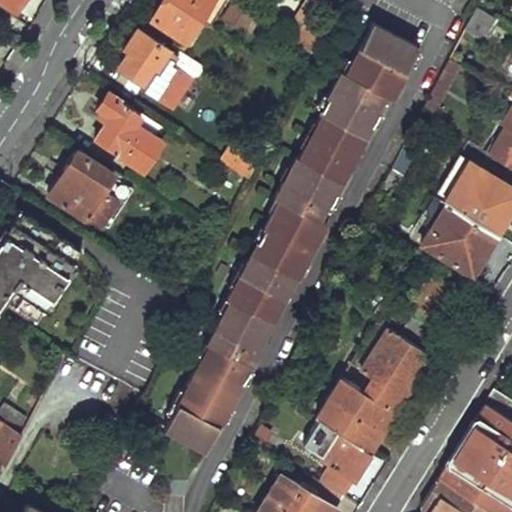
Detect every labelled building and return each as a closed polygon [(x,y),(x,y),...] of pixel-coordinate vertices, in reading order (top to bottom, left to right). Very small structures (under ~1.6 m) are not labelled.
[(0,0),(0,7),(16,17),(26,0),(0,0)] [(162,0),(150,19),(182,40),(198,16),(207,21),(220,0),(162,0)] [(251,11),(234,0),(231,0),(223,14),(242,26),(251,11)] [(234,0),(251,11),(258,0),(234,0)] [(463,25),(486,39),(497,18),(474,4),(463,25)] [(169,417),(163,428),(204,450),(205,446),(213,433),(219,420),(227,406),(240,382),(246,369),(247,367),(245,366),(259,342),(265,328),(275,312),(286,290),(292,277),(294,278),(296,275),(303,261),(315,239),(323,224),(325,221),(318,218),(325,206),(312,199),(318,187),(334,195),(336,191),(347,171),(360,146),(362,142),(374,118),(359,110),(365,99),(378,106),(381,98),(389,102),(393,94),(400,81),(409,63),(415,50),(417,46),(372,22),(353,59),(346,70),(342,68),(327,96),(320,109),(323,110),(318,120),(303,147),(299,155),(296,154),(290,168),(281,183),(275,195),(279,197),(271,211),(262,228),(245,261),(232,286),(226,297),(229,298),(222,311),(205,342),(208,343),(201,356),(182,391),(169,417)] [(174,54),(136,28),(123,46),(127,50),(119,66),(144,82),(139,88),(172,110),(192,80),(197,78),(201,73),(200,67),(176,51),(174,54)] [(415,50),(409,63),(413,65),(419,52),(415,50)] [(346,70),(353,59),(348,56),(342,68),(346,70)] [(400,81),(393,94),(397,96),(404,83),(400,81)] [(96,139),(142,169),(162,138),(156,133),(162,124),(108,90),(98,105),(105,110),(101,116),(106,120),(96,139)] [(321,93),(315,105),(320,109),(327,96),(321,93)] [(365,99),(359,110),(374,118),(380,107),(378,106),(365,99)] [(419,109),(434,119),(441,110),(425,99),(419,109)] [(313,117),(299,145),(303,147),(318,120),(313,117)] [(374,118),(362,142),(366,144),(379,121),(374,118)] [(256,156),(230,140),(219,157),(245,173),(256,156)] [(511,143),(510,143),(506,149),(498,143),(490,154),(511,167),(511,143)] [(360,146),(347,171),(352,173),(364,149),(360,146)] [(112,172),(76,150),(63,169),(72,175),(57,198),(100,227),(119,198),(102,187),(112,172)] [(447,200),(497,232),(511,207),(511,187),(466,162),(444,199),(447,200)] [(284,166),(276,181),(281,183),(290,168),(284,166)] [(48,193),(57,198),(72,175),(63,169),(48,193)] [(325,206),(328,207),(331,199),(334,195),(318,187),(312,199),(325,206)] [(334,195),(331,199),(336,202),(340,193),(336,191),(334,195)] [(421,245),(471,274),(497,232),(447,200),(421,245)] [(267,209),(258,226),(262,228),(271,211),(267,209)] [(0,300),(32,320),(76,250),(16,212),(0,235),(0,300)] [(323,224),(315,239),(321,242),(328,227),(323,224)] [(241,259),(228,284),(232,286),(245,261),(241,259)] [(303,261),(296,275),(301,278),(308,263),(303,261)] [(413,305),(444,325),(464,294),(432,276),(413,305)] [(286,290),(275,312),(279,314),(290,293),(286,290)] [(223,295),(217,308),(222,311),(229,298),(226,297),(223,295)] [(373,311),(389,321),(393,314),(378,305),(373,311)] [(399,328),(423,344),(432,329),(409,315),(399,328)] [(370,375),(402,394),(426,352),(385,325),(358,367),(370,375)] [(265,328),(259,342),(262,345),(270,330),(265,328)] [(203,341),(196,354),(201,356),(208,343),(205,342),(203,341)] [(246,369),(240,382),(244,384),(250,371),(246,369)] [(335,428),(367,450),(402,394),(370,375),(362,387),(341,375),(314,415),(335,428)] [(178,389),(164,414),(169,417),(182,391),(178,389)] [(483,402),(511,419),(511,400),(491,389),(483,402)] [(0,404),(0,416),(17,427),(25,415),(3,401),(0,404)] [(511,419),(483,402),(477,412),(511,433),(511,419)] [(227,406),(219,420),(224,423),(232,409),(227,406)] [(505,511),(511,501),(511,433),(477,412),(438,474),(499,511),(505,511)] [(0,463),(3,465),(21,430),(17,427),(0,416),(0,463)] [(253,431),(264,439),(271,430),(259,423),(253,431)] [(318,478),(343,494),(370,451),(367,450),(335,428),(317,455),(327,463),(318,478)] [(213,433),(205,446),(210,449),(217,435),(213,433)] [(331,511),(343,494),(318,478),(309,490),(281,472),(254,511),(331,511)] [(499,511),(438,474),(418,506),(419,511),(499,511)] [(40,511),(42,509),(27,501),(20,511),(40,511)]
